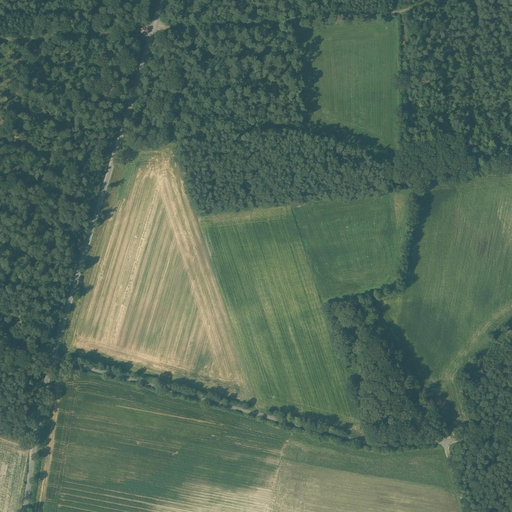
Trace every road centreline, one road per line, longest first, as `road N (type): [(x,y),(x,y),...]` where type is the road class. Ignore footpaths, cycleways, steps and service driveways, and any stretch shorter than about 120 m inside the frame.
road 1 (unclassified): [(445,441),(367,444),(52,357)]
road 2 (unclassified): [(52,357),(161,0)]
road 3 (unclassified): [(24,511),(52,357)]
road 4 (track): [(0,31),(155,20)]
